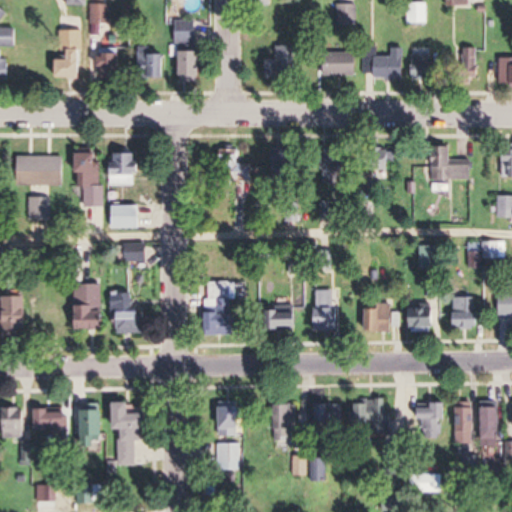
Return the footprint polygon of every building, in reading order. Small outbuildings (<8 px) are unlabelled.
[(93,24),(113,24),(113,4),(93,4),(93,24)] [(412,4),(412,23),(429,23),(429,4),(412,4)] [(0,26),(10,12),(0,5),(0,26)] [(176,21),(176,43),(198,43),(198,21),(176,21)] [(0,46),(19,46),(19,28),(0,28),(0,46)] [(266,59),(266,78),(297,78),(297,46),(277,46),(277,59),(266,59)] [(140,78),(169,78),(169,54),(154,54),(154,47),(140,47),(140,78)] [(393,53),(365,53),(365,78),(407,78),(407,48),(393,48),(393,53)] [(0,81),(13,81),(13,60),(3,60),(3,50),(0,49),(0,81)] [(480,69),(480,49),(466,49),(466,69),(480,69)] [(71,60),(61,60),(61,78),(86,78),(86,50),(71,50),(71,60)] [(206,51),(184,51),(184,81),(206,81),(206,51)] [(104,53),(104,78),(123,78),(123,53),(104,53)] [(325,53),(325,76),(359,76),(359,53),(325,53)] [(412,55),(412,79),(439,79),(439,55),(412,55)] [(501,84),(511,84),(511,57),(501,58),(501,84)] [(474,179),(474,161),(453,161),(453,149),(438,149),(438,179),(474,179)] [(242,150),(226,150),(225,181),(253,182),(253,164),(242,164),(242,150)] [(272,150),(272,178),(300,178),(300,150),(272,150)] [(139,164),(139,154),(112,154),(112,186),(138,186),(138,173),(145,173),(145,164),(139,164)] [(17,157),(17,186),(66,186),(66,157),(17,157)] [(107,207),(107,186),(86,186),(86,207),(107,207)] [(511,197),(500,197),(500,218),(511,218),(511,197)] [(144,206),(113,206),(113,229),(144,229),(144,206)] [(485,244),(487,261),(508,259),(507,242),(485,244)] [(153,245),(126,245),(126,263),(153,263),(153,245)] [(422,270),(441,270),(441,247),(422,247),(422,270)] [(511,319),(511,280),(511,287),(511,294),(501,295),(501,319),(511,319)] [(409,309),(410,332),(443,331),(441,282),(428,283),(429,309),(409,309)] [(82,331),(109,330),(107,283),(80,284),(82,331)] [(233,315),(233,283),(206,283),(206,337),(240,337),(240,315),(233,315)] [(147,334),(146,311),(135,311),(134,293),(115,293),(116,335),(147,334)] [(30,298),(5,298),(5,338),(30,338),(30,298)] [(456,330),(485,330),(485,314),(476,314),(476,299),(456,299),(456,330)] [(368,307),(368,336),(394,336),(394,307),(368,307)] [(73,334),(73,310),(39,310),(39,334),(73,334)] [(316,310),(316,332),(340,332),(340,310),(316,310)] [(272,331),(302,331),(302,311),(272,311),(272,331)] [(390,432),(391,401),(360,400),(359,431),(390,432)] [(445,404),(420,404),(420,440),(445,440),(445,404)] [(301,433),(301,405),(277,405),(277,433),(301,433)] [(315,434),(350,434),(350,405),(315,405),(315,434)] [(119,432),(151,432),(151,415),(135,415),(135,406),(119,406),(119,432)] [(220,409),(220,437),(245,437),(246,409),(220,409)] [(458,409),(458,445),(478,445),(478,409),(458,409)] [(486,409),(486,447),(505,447),(505,409),(486,409)] [(28,410),(2,410),(2,439),(28,439),(28,410)] [(38,432),(71,432),(71,411),(38,411),(38,432)] [(83,411),(83,445),(106,445),(106,411),(83,411)] [(241,444),(218,444),(218,471),(241,471),(241,444)] [(326,461),(314,461),(314,481),(326,481),(326,461)] [(413,474),(413,493),(445,493),(445,474),(413,474)] [(79,503),(104,503),(104,478),(79,478),(79,503)] [(58,484),(38,484),(38,502),(58,502),(58,484)]
